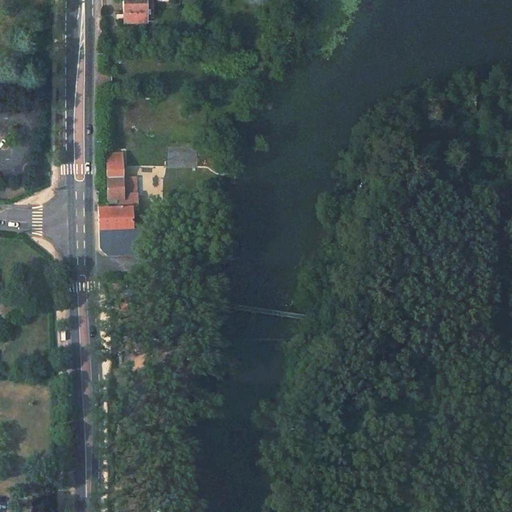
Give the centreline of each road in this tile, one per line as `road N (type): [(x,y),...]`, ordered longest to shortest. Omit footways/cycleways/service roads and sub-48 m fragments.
road 1 (primary): [(77,220),(84,511)]
road 2 (primary): [(77,0),(77,220)]
